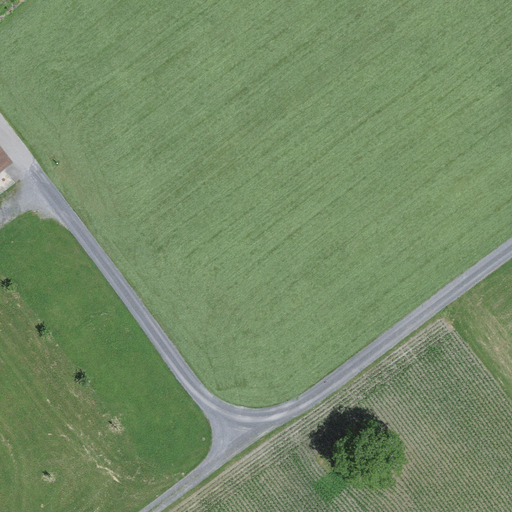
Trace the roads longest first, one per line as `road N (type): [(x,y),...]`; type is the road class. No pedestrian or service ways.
road 1 (track): [(235,446),(0,126)]
road 2 (track): [(511,244),(235,446)]
